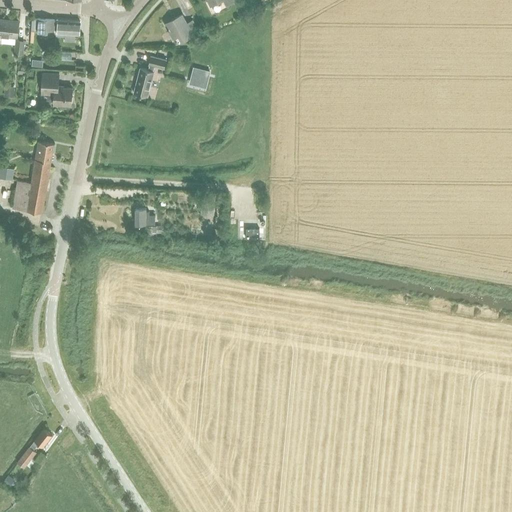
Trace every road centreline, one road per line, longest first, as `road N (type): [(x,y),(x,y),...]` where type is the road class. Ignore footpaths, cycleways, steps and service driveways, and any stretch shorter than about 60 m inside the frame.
road 1 (residential): [(55,285),(90,119),(119,32)]
road 2 (unclassified): [(143,511),(54,359),(55,285)]
